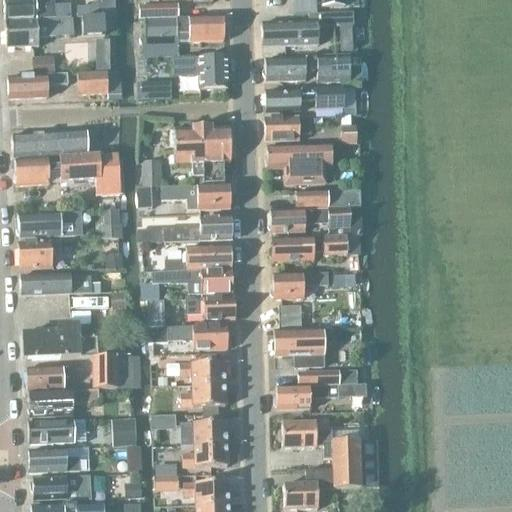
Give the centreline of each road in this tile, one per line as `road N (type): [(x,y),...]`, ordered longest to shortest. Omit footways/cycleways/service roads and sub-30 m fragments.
road 1 (residential): [(255,511),(242,111)]
road 2 (residential): [(0,120),(242,111)]
